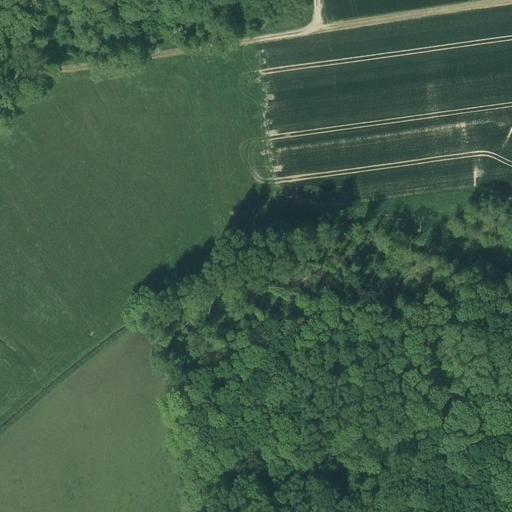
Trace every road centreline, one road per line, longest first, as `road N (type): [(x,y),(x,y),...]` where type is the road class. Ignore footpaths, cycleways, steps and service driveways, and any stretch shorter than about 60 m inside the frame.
road 1 (track): [(314,0),(318,29),(0,74)]
road 2 (track): [(318,29),(511,0)]
